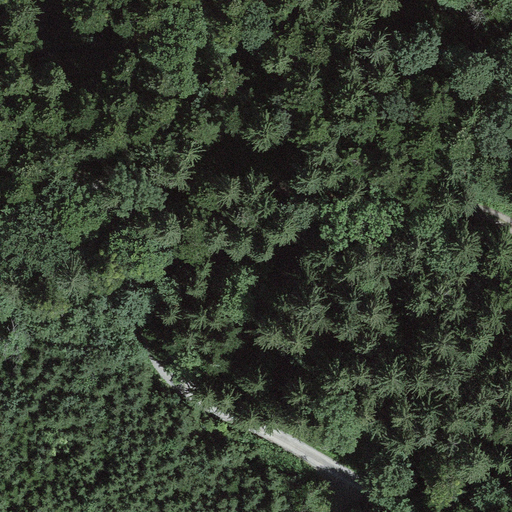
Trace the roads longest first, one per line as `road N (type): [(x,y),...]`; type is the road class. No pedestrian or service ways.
road 1 (track): [(0,155),(58,171),(119,212),(144,242),(146,314),(158,361),(195,400),(418,511)]
road 2 (track): [(144,242),(257,245),(386,202),(434,201),(494,211),(511,223)]
